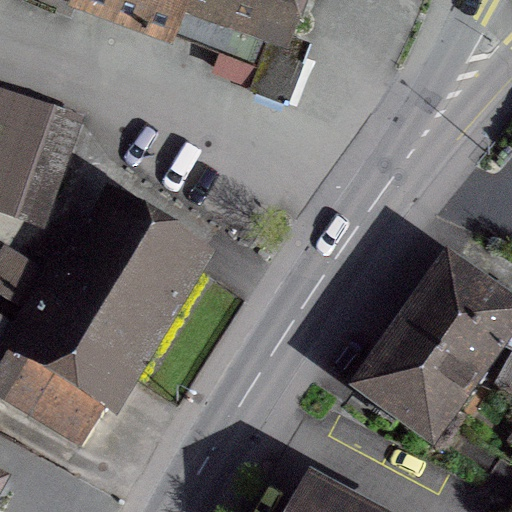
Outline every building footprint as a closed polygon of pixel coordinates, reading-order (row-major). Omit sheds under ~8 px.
[(145,20),(256,61),(267,31),(277,0),(61,0),(69,3),(69,0),(90,0),(139,18),(137,23),(143,25),(145,20)] [(297,41),(267,31),(256,61),(259,62),(250,87),(277,97),(297,41)] [(0,204),(12,209),(26,168),(55,178),(75,123),(0,97),(0,131),(6,134),(0,152),(0,204)] [(191,270),(110,219),(99,237),(46,322),(37,316),(19,341),(0,329),(0,401),(79,451),(102,417),(191,270)] [(511,316),(478,292),(449,271),(400,340),(360,395),(432,446),(511,335),(511,316)] [(511,364),(509,362),(493,389),(511,399),(511,364)]
